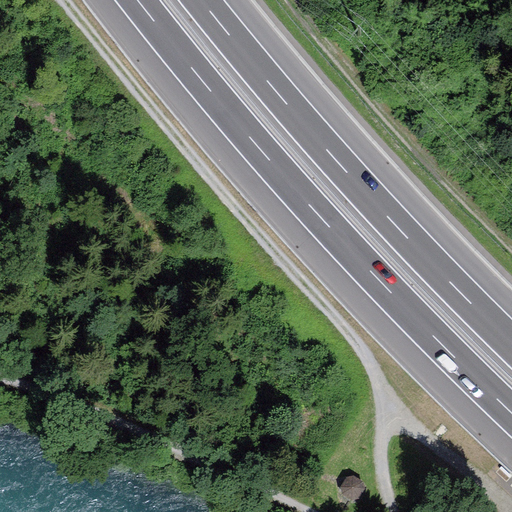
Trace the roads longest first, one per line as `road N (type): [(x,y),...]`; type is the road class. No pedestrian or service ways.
road 1 (track): [(64,0),(364,353),(380,393),(382,465),(395,511)]
road 2 (motorway): [(137,0),(309,205),(511,413)]
road 3 (motorway): [(511,343),(346,171),(201,0)]
